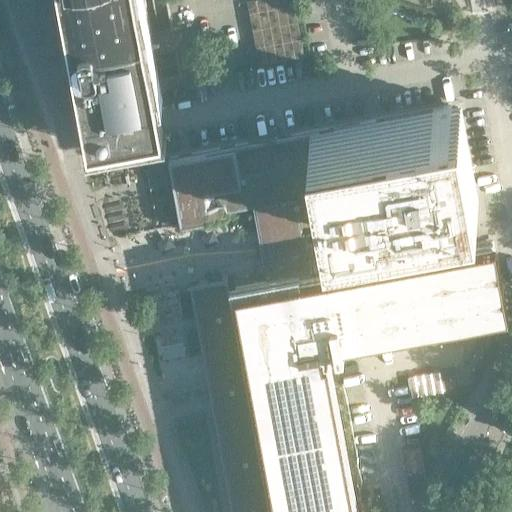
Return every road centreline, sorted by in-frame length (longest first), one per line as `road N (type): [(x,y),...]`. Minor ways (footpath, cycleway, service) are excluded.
road 1 (primary): [(137,511),(0,131)]
road 2 (primary): [(0,320),(71,511)]
road 3 (residential): [(438,511),(511,372)]
